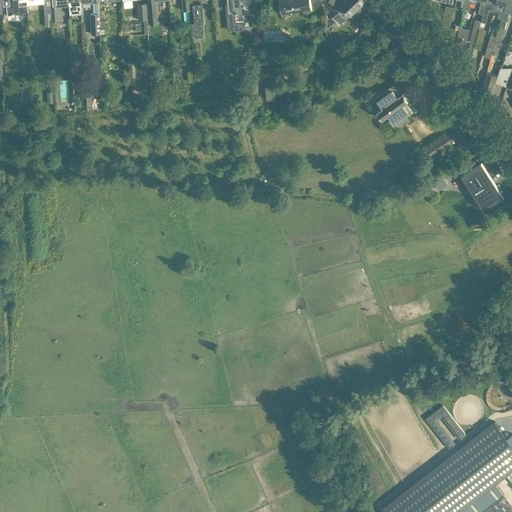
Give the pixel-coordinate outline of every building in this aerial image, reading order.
[(26,4),(26,0),(1,0),(2,4),(3,4),(4,14),(17,12),(16,5),(26,4)] [(50,7),(49,0),(26,0),(26,4),(44,2),(45,13),(44,13),(45,27),(51,27),(51,20),(50,7)] [(51,0),(52,7),(50,7),(51,20),(59,20),(58,6),(57,6),(57,5),(69,4),(68,0),(51,0)] [(68,0),(69,4),(70,12),(81,11),(81,2),(80,0),(68,0)] [(190,9),(189,0),(181,0),(182,10),(190,9)] [(234,13),(232,0),(226,0),(228,13),(234,13)] [(241,12),(239,0),(232,0),(234,13),(241,12)] [(312,7),(310,0),(321,0),(325,4),(329,0),(279,0),(280,3),(278,3),(279,10),(281,10),(282,12),(292,10),(291,7),(303,5),(304,8),(312,7)] [(329,0),(325,4),(330,10),(328,12),(336,21),(347,11),(350,15),(365,1),(370,7),(374,0),(373,0),(340,0),(339,0),(329,0)] [(395,30),(401,40),(405,37),(406,38),(409,36),(408,35),(412,32),(402,17),(401,18),(394,14),(396,11),(388,6),(386,8),(374,0),(370,7),(369,9),(380,17),(376,23),(384,28),(386,26),(394,31),(395,30)] [(494,9),(496,0),(486,0),(483,12),(482,19),(481,21),(486,22),(489,9),(494,10),(494,9)] [(501,17),(505,0),(496,0),(494,9),(499,10),(497,16),(501,17)] [(511,0),(505,0),(501,17),(499,25),(504,26),(509,10),(511,10),(511,0)] [(157,17),(155,1),(148,2),(149,17),(157,17)] [(147,19),(146,2),(137,3),(138,19),(147,19)] [(203,22),(201,3),(191,4),(192,23),(191,26),(202,25),(202,22),(203,22)] [(446,5),(442,22),(448,31),(454,7),(446,5)] [(259,20),(263,6),(254,7),(255,20),(259,20)] [(99,33),(98,12),(90,12),(90,22),(92,22),(93,34),(99,33)] [(481,21),(482,19),(475,18),(469,41),(476,43),(479,28),(481,21)] [(450,27),(449,31),(452,38),(457,39),(460,27),(460,25),(454,24),(454,28),(450,27)] [(203,36),(202,25),(191,26),(192,37),(203,36)] [(470,27),(461,25),(460,27),(457,43),(464,53),(470,27)] [(490,56),(498,26),(493,25),(484,54),(490,56)] [(475,46),(475,47),(481,49),(486,30),(479,28),(476,43),(475,46)] [(392,49),(396,57),(408,50),(405,43),(392,49)] [(58,62),(58,70),(73,70),(72,61),(58,62)] [(502,64),(500,71),(509,74),(511,67),(502,64)] [(487,72),(483,85),(491,96),(498,76),(487,72)] [(190,92),(191,81),(181,81),(180,92),(190,92)] [(393,85),(375,99),(381,108),(377,111),(383,119),(387,116),(394,125),(412,112),(405,102),(409,100),(403,92),(400,95),(393,85)] [(464,149),(477,140),(464,120),(451,128),(454,132),(446,137),(444,134),(426,146),(433,157),(451,145),(450,142),(457,137),(464,149)] [(464,173),(457,177),(464,188),(469,185),(471,186),(473,187),(474,188),(475,190),(489,210),(504,201),(502,197),(504,196),(493,178),(494,176),(494,174),(496,172),(497,171),(502,167),(491,155),(479,163),(477,159),(462,168),(464,173)] [(511,511),(511,503),(504,494),(500,497),(501,496),(501,495),(500,494),(499,493),(498,494),(497,494),(497,495),(497,496),(497,497),(498,497),(499,498),(500,497),(497,499),(498,498),(497,497),(496,497),(495,497),(494,497),(494,498),(494,499),(494,500),(495,500),(496,500),(480,511),(511,511)]
